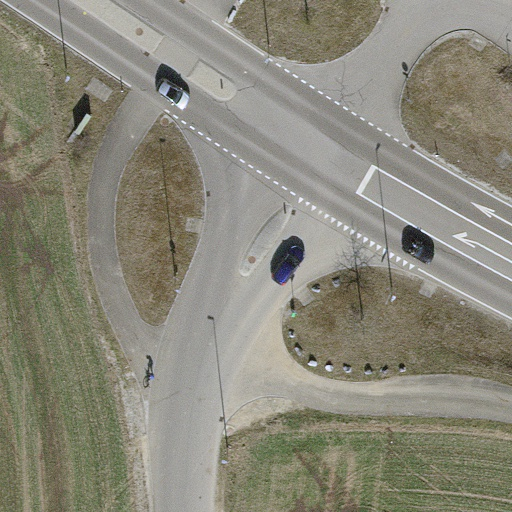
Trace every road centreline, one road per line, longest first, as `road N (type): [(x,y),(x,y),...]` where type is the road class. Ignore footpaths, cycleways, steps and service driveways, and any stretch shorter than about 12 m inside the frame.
road 1 (secondary): [(511,255),(325,154),(88,0)]
road 2 (track): [(511,409),(465,398),(331,397),(200,367)]
